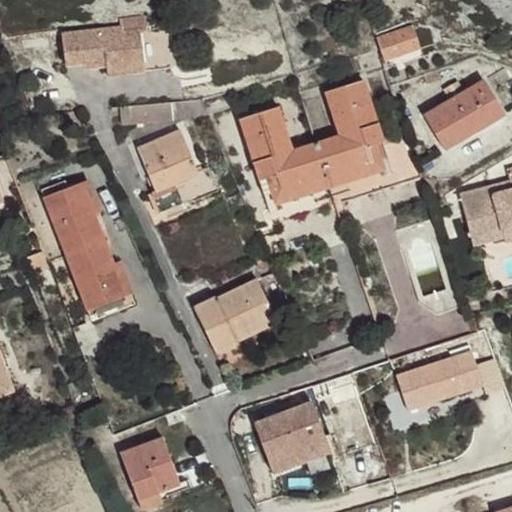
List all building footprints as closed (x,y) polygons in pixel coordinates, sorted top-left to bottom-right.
[(145,70),(140,31),(146,30),(144,17),(120,20),(121,28),(62,35),(65,65),(84,63),(84,68),(106,65),(107,76),(145,70)] [(419,48),(413,27),(377,39),(384,61),(419,48)] [(441,79),(438,72),(424,77),(426,84),(441,79)] [(382,141),(363,80),(325,92),(338,135),(315,143),(327,176),(370,162),(365,146),(382,141)] [(475,132),(473,129),(503,112),(484,81),(424,117),(444,151),(475,132)] [(121,124),(206,115),(200,100),(119,108),(121,124)] [(327,176),(315,143),(293,150),(278,107),(240,119),(258,181),(275,175),(280,190),(327,176)] [(477,135),(507,118),(503,112),(473,129),(475,132),(477,135)] [(198,174),(180,130),(137,148),(155,191),(152,193),(155,200),(160,213),(172,208),(183,204),(177,190),(184,187),(182,181),(198,174)] [(420,178),(407,138),(384,145),(382,141),(365,146),(370,162),(327,176),(336,204),(420,178)] [(511,169),(507,171),(509,182),(511,190),(492,195),(490,187),(459,195),(470,236),(500,228),(503,237),(504,242),(511,239),(511,169)] [(336,204),(327,176),(280,190),(275,175),(258,181),(272,225),(336,204)] [(100,213),(87,180),(81,183),(94,215),(100,213)] [(44,197),(68,188),(65,182),(61,183),(42,190),(41,191),(44,197)] [(511,190),(509,182),(490,187),(492,195),(511,190)] [(94,215),(81,183),(68,188),(44,197),(88,311),(126,296),(113,264),(94,215)] [(503,237),(500,228),(470,236),(472,245),(503,237)] [(132,294),(119,261),(113,264),(126,296),(132,294)] [(273,314),(257,280),(216,300),(215,298),(193,308),(215,354),(237,343),(229,325),(235,322),(239,330),(273,314)] [(92,321),(134,304),(135,304),(132,294),(126,296),(88,311),(92,321)] [(236,341),(277,321),(273,314),(239,330),(235,322),(229,325),(236,341)] [(407,409),(504,379),(497,356),(474,363),(470,349),(395,372),(407,409)] [(0,396),(14,392),(0,355),(0,396)] [(330,452),(312,403),(254,424),(269,466),(301,454),(304,462),(330,452)] [(180,484),(163,438),(120,454),(137,499),(158,491),(180,484)] [(272,474),(304,462),(301,454),(269,466),(272,474)] [(162,502),(158,491),(137,499),(141,510),(162,502)]
